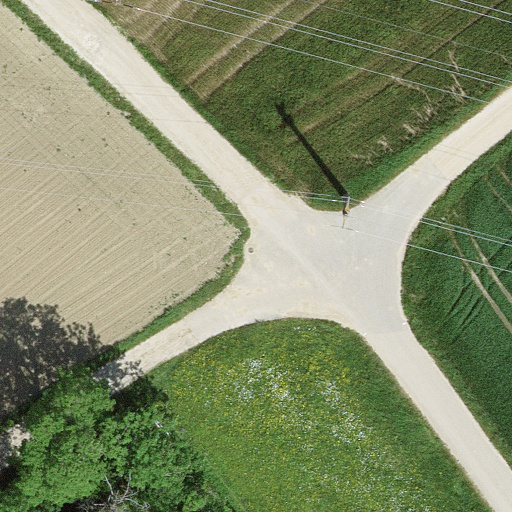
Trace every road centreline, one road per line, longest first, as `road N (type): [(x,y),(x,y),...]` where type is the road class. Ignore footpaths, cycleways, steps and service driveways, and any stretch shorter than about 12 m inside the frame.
road 1 (track): [(49,0),(317,255)]
road 2 (track): [(501,511),(317,255)]
road 3 (track): [(317,255),(511,107)]
